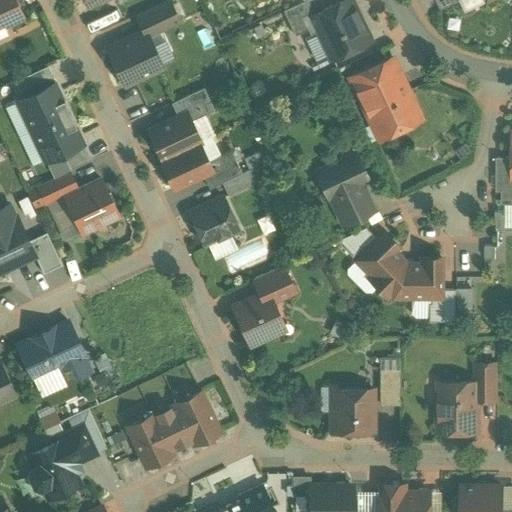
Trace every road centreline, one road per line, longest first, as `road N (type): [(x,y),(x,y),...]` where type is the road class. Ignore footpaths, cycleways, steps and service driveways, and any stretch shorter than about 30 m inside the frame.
road 1 (residential): [(50,0),(167,243)]
road 2 (residential): [(263,432),(310,456),(511,460)]
road 3 (residential): [(167,243),(263,432)]
road 4 (residential): [(0,317),(167,243)]
road 5 (residential): [(454,224),(482,185),(490,81)]
road 6 (residential): [(263,432),(132,494)]
road 7 (residential): [(396,0),(452,63),(490,81)]
